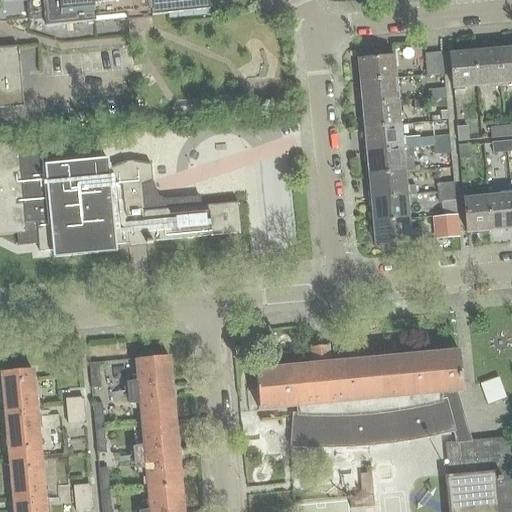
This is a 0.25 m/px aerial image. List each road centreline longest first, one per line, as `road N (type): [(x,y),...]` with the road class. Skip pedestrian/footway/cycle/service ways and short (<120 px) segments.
road 1 (residential): [(339,287),(314,29)]
road 2 (residential): [(0,314),(206,306)]
road 3 (residential): [(226,511),(206,306)]
road 4 (residential): [(314,29),(511,11)]
road 5 (residential): [(339,287),(511,271)]
road 6 (residential): [(206,306),(339,287)]
